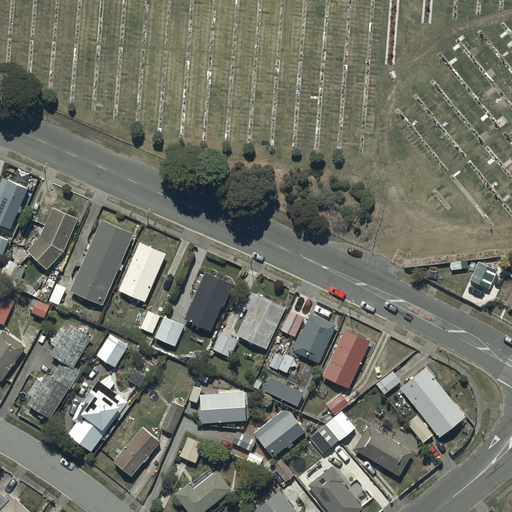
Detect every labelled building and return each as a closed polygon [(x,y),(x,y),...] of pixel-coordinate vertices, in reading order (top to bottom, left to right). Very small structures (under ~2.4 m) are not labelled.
[(27,191),(2,180),(0,185),(0,227),(9,232),(17,215),(19,216),(21,210),(19,209),(27,191)] [(76,222),(51,210),(39,239),(26,254),(46,272),(61,255),(76,222)] [(132,237),(100,223),(69,293),(101,308),(132,237)] [(145,304),(164,257),(138,246),(118,293),(145,304)] [(17,266),(6,261),(0,274),(0,279),(8,283),(7,286),(15,289),(17,283),(19,284),(25,271),(16,267),(17,266)] [(497,269),(479,261),(469,281),(487,290),(497,269)] [(233,287),(204,274),(183,321),(210,333),(221,308),(222,309),(233,287)] [(255,295),(235,337),(265,351),(285,309),(255,295)] [(0,325),(3,326),(13,304),(0,297),(0,325)] [(49,308),(32,301),(28,311),(32,313),(30,316),(43,321),(49,308)] [(152,334),(159,318),(148,313),(141,330),(152,334)] [(294,338),(303,319),(289,313),(281,332),(294,338)] [(310,317),(292,353),(318,365),(335,328),(310,317)] [(164,318),(154,339),(174,348),(183,327),(164,318)] [(73,367),(90,337),(69,324),(64,332),(59,329),(51,343),(56,346),(51,355),(61,361),(50,377),(47,375),(43,381),(38,378),(29,393),(33,396),(27,404),(50,418),(80,371),(73,367)] [(369,344),(343,332),(322,379),(347,391),(369,344)] [(237,342),(220,334),(212,351),(229,359),(237,342)] [(0,382),(1,383),(24,351),(2,335),(0,337),(0,382)] [(109,340),(97,357),(115,370),(127,352),(109,340)] [(283,369),(290,354),(281,350),(274,365),(283,369)] [(426,370),(400,390),(439,441),(464,421),(462,418),(465,415),(457,404),(454,406),(426,370)] [(392,373),(376,386),(383,396),(400,384),(392,373)] [(299,405),(304,392),(271,377),(265,390),(299,405)] [(259,389),(262,382),(257,379),(253,387),(259,389)] [(92,453),(126,404),(98,382),(90,396),(80,405),(72,422),(76,425),(67,437),(92,453)] [(218,396),(199,397),(201,425),(245,423),(243,395),(242,395),(242,391),(238,389),(218,390),(218,396)] [(348,405),(340,395),(326,407),(334,417),(348,405)] [(183,409),(172,404),(160,430),(171,435),(183,409)] [(282,413),(253,436),(272,459),(286,448),(287,450),(291,447),(290,445),(304,434),(289,415),(282,413)] [(342,414),(309,440),(322,456),(355,430),(342,414)] [(433,437),(417,416),(406,424),(422,445),(433,437)] [(367,428),(353,451),(398,479),(412,455),(367,428)] [(158,445),(141,431),(113,464),(130,478),(158,445)] [(236,433),(231,444),(248,452),(253,442),(236,433)] [(188,439),(179,457),(194,465),(203,446),(188,439)] [(331,469),(307,488),(326,511),(360,511),(362,511),(341,485),(343,483),(331,469)] [(187,485),(173,496),(186,511),(205,511),(230,492),(215,474),(200,486),(196,481),(189,487),(187,485)] [(294,511),(279,493),(254,511),(294,511)] [(0,511),(26,511),(14,501),(13,502),(6,496),(3,499),(0,495),(0,511)]
